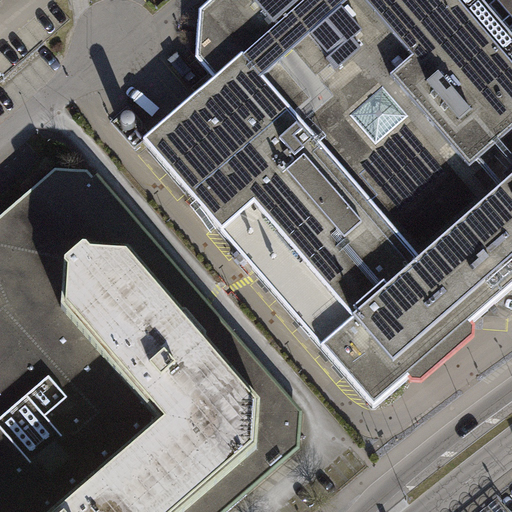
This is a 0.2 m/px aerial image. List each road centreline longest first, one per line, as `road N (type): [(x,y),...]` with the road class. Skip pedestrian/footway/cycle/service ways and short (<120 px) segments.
road 1 (tertiary): [(511,386),(363,511)]
road 2 (unclassified): [(0,149),(129,43)]
